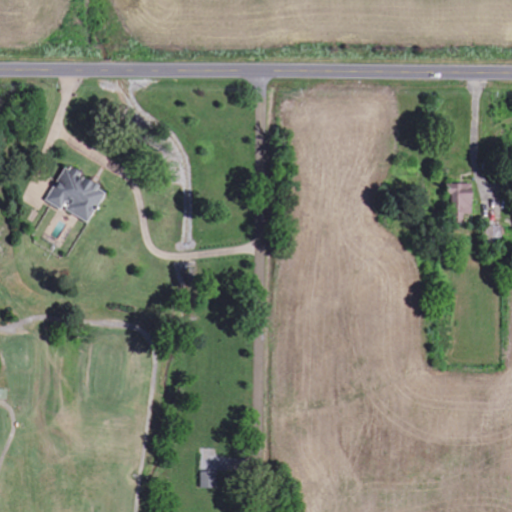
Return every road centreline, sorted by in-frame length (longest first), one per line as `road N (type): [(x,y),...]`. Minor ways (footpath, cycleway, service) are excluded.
road 1 (secondary): [(0,68),(511,71)]
road 2 (residential): [(252,511),(260,71)]
